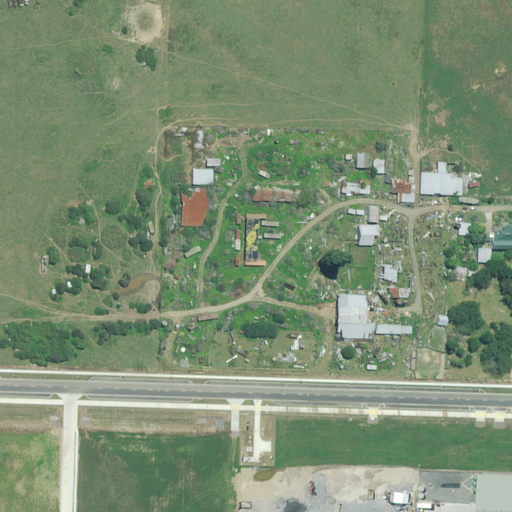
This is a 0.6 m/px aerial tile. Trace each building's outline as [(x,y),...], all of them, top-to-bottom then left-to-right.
[(206,142),(205,130),(192,131),(194,148),(202,147),(202,143),(206,142)] [(369,161),(370,155),(357,154),(357,168),(372,168),(372,161),(369,161)] [(387,161),(375,160),(374,173),(386,174),(387,161)] [(447,163),(439,162),(439,173),(422,173),(421,194),(462,196),(463,178),(455,177),(455,175),(447,175),(447,163)] [(213,185),(213,170),(194,169),(193,184),(213,185)] [(414,184),(414,176),(410,176),(409,182),(406,182),(406,179),(393,179),(393,183),(392,193),(399,193),(398,202),(415,202),(416,191),(416,184),(414,184)] [(371,186),(348,183),(347,188),(343,187),(342,193),(347,193),(347,196),(352,196),(352,193),(370,195),(371,186)] [(208,187),(192,187),(192,191),(178,191),(178,206),(178,226),(207,226),(208,187)] [(263,201),(264,189),(255,189),(255,201),(263,201)] [(264,189),(263,201),(274,201),(274,189),(264,189)] [(274,189),(274,201),(284,201),(285,190),(274,189)] [(285,190),(284,201),(294,202),(294,190),(285,190)] [(303,203),(303,194),(303,190),(295,190),(295,202),(303,203)] [(303,194),(303,203),(313,203),(314,194),(303,194)] [(378,207),(369,206),(368,222),(378,222),(378,207)] [(266,262),(258,261),(259,219),(267,219),(267,215),(247,214),(245,265),(266,266),(266,262)] [(511,221),(511,225),(505,225),(505,231),(496,230),(496,234),(487,234),(486,241),(491,241),(491,249),(511,249),(511,221)] [(471,224),(461,223),(460,235),(470,236),(471,224)] [(379,236),(379,225),(360,225),(359,245),(377,245),(377,236),(379,236)] [(487,249),(479,248),(479,262),(491,263),(492,253),(487,252),(487,249)] [(398,262),(381,261),(381,267),(385,267),(384,282),(397,282),(398,262)] [(457,270),(458,280),(462,279),(462,283),(468,283),(468,270),(457,270)] [(410,298),(410,288),(393,289),(393,298),(410,298)] [(376,324),(378,324),(379,296),(337,295),(335,333),(341,333),(341,338),(373,339),(374,334),(374,324),(376,324)] [(448,316),(439,315),(438,325),(447,326),(448,316)] [(378,324),(376,324),(376,334),(413,335),(413,325),(378,324)] [(511,511),(511,473),(477,473),(475,511),(511,511)]
